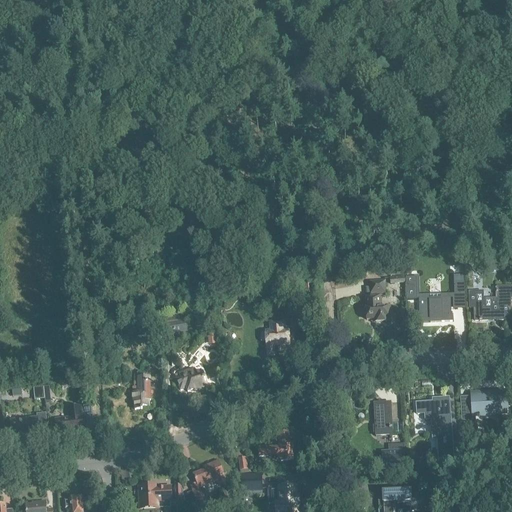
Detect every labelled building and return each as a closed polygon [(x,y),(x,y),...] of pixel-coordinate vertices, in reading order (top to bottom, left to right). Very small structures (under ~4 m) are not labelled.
[(500,262),(489,263),(489,272),(500,271),(500,262)] [(416,278),(406,278),(406,297),(417,297),(416,278)] [(366,297),(365,297),(367,322),(377,321),(377,324),(385,324),(385,325),(391,324),(391,318),(392,318),(391,308),(389,308),(382,308),(381,296),(381,295),(387,295),(386,281),(384,281),(370,282),(370,289),(370,296),(369,296),(366,297)] [(308,283),(292,285),(292,286),(293,297),(309,295),(309,293),(308,284),(308,283)] [(466,295),(466,283),(455,284),(456,295),(466,295)] [(482,300),(482,293),(469,293),(470,308),(474,308),(475,322),(507,321),(507,315),(511,315),(510,297),(511,296),(511,287),(497,288),(498,300),(482,300)] [(442,321),(442,323),(453,322),(453,313),(450,313),(450,306),(451,306),(451,298),(419,299),(419,315),(421,315),(422,323),(431,323),(431,321),(442,321)] [(287,303),(279,304),(279,313),(287,312),(287,303)] [(171,313),(172,319),(166,320),(169,335),(187,332),(185,320),(180,321),(178,312),(171,313)] [(266,342),(268,357),(275,356),(274,347),(290,345),(288,328),(283,328),(283,322),(269,323),(270,332),(265,332),(266,334),(261,334),(262,342),(266,342)] [(137,323),(137,337),(149,337),(149,323),(137,323)] [(187,389),(188,393),(198,389),(199,391),(207,389),(204,382),(206,381),(204,374),(202,374),(202,372),(196,374),(196,373),(195,374),(193,369),(179,374),(181,378),(177,380),(181,391),(187,389)] [(142,411),(143,411),(143,408),(150,408),(150,402),(151,402),(151,378),(138,378),(138,387),(137,387),(137,390),(133,390),(133,402),(135,402),(135,411),(142,411)] [(43,388),(33,389),(35,401),(45,400),(43,388)] [(466,409),(461,409),(462,422),(467,422),(469,441),(469,440),(474,440),(473,435),(469,435),(468,425),(476,424),(475,416),(499,415),(500,415),(499,408),(507,408),(506,395),(498,395),(498,393),(497,393),(496,393),(484,394),(482,394),(481,394),(482,397),(471,397),(472,406),(466,407),(466,409)] [(441,402),(417,404),(417,415),(425,414),(426,420),(432,420),(434,440),(438,440),(438,447),(453,446),(449,399),(440,399),(441,402)] [(376,436),(392,436),(391,403),(374,404),(376,436)] [(69,419),(56,420),(57,434),(77,432),(79,429),(84,429),(84,431),(85,431),(85,428),(94,427),(92,408),(81,410),(81,409),(81,407),(68,409),(69,419)] [(37,418),(11,421),(13,439),(40,436),(39,434),(48,433),(46,414),(37,415),(37,418)] [(281,456),(281,462),(294,461),(293,444),(290,444),(290,434),(278,434),(279,447),(259,448),(259,457),(281,456)] [(389,453),(382,453),(383,472),(402,471),(401,452),(389,453)] [(240,470),(248,469),(247,458),(238,460),(240,470)] [(193,475),(197,484),(190,487),(193,492),(187,494),(191,505),(197,503),(205,500),(200,489),(216,482),(218,486),(226,483),(222,475),(223,475),(218,462),(207,466),(208,469),(193,475)] [(462,464),(454,465),(440,466),(440,467),(440,472),(440,473),(462,471),(462,464)] [(242,477),(242,492),(262,491),(262,477),(242,477)] [(418,490),(429,490),(428,477),(418,478),(418,490)] [(181,486),(175,487),(178,498),(184,497),(181,486)] [(139,488),(140,510),(159,509),(158,503),(171,502),(171,488),(158,489),(158,487),(139,488)] [(277,490),(267,490),(267,496),(268,507),(275,506),(274,511),(296,511),(296,508),(298,508),(298,498),(296,498),(295,489),(277,490)] [(405,511),(427,511),(427,496),(399,497),(398,489),(379,490),(379,504),(383,504),(383,511),(405,511)] [(71,511),(92,511),(91,500),(84,501),(83,498),(70,500),(71,511)] [(34,505),(26,506),(26,511),(52,511),(53,510),(50,510),(44,511),(44,503),(34,504),(34,505)]
